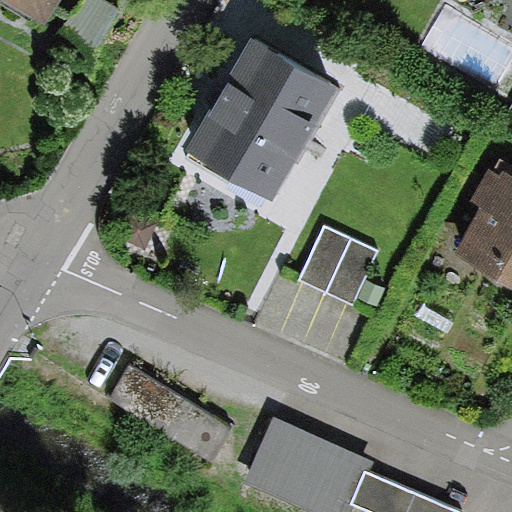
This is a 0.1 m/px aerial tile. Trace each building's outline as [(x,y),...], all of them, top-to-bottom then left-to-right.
[(57,0),(5,0),(44,22),(57,0)] [(123,7),(111,0),(80,0),(55,40),(88,61),(123,7)] [(335,82),(250,34),(185,149),(270,197),(335,82)] [(511,167),(494,157),(476,190),(487,196),(464,238),(511,264),(511,167)] [(378,251),(327,227),(303,279),(353,303),(378,251)] [(216,451),(235,419),(131,360),(113,392),(216,451)] [(373,511),(460,511),(366,472),(370,462),(274,422),(247,485),(311,511),(349,511),(353,504),(373,511)]
